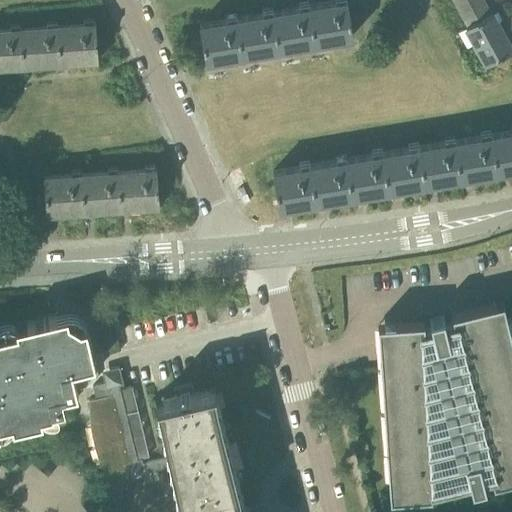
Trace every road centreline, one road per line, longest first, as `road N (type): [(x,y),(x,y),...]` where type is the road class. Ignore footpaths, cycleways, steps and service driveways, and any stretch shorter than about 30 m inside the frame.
road 1 (residential): [(232,254),(121,0)]
road 2 (unclassified): [(331,511),(269,251)]
road 3 (tertiary): [(269,251),(511,208)]
road 4 (tertiary): [(0,266),(232,254)]
